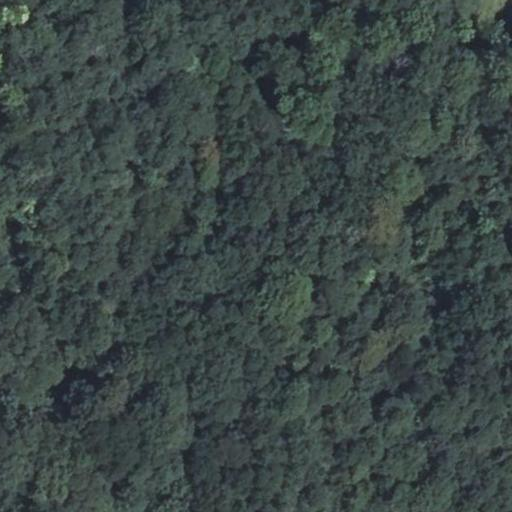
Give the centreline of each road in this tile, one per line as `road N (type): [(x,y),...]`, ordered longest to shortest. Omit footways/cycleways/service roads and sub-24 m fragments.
road 1 (track): [(320,0),(237,139),(211,240),(211,302),(159,511)]
road 2 (track): [(101,511),(103,478),(84,407),(12,255),(0,138)]
